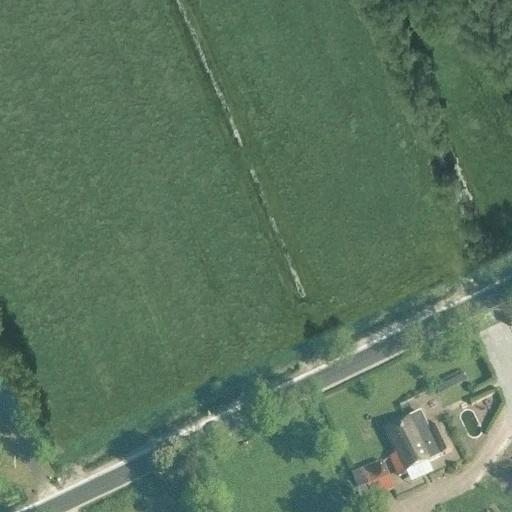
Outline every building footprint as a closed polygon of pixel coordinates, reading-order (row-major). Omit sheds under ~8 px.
[(437,392),(447,409),(474,395),(464,377),(437,392)] [(429,436),(427,433),(419,416),(384,433),(396,459),(390,462),(399,480),(430,465),(429,465),(440,460),(441,460),(452,455),(441,430),(429,436)] [(367,490),(389,481),(384,467),(351,481),(357,494),(367,490)] [(367,490),(371,502),(394,492),(389,481),(367,490)] [(375,511),(371,502),(367,490),(357,494),(363,511),(375,511)]
